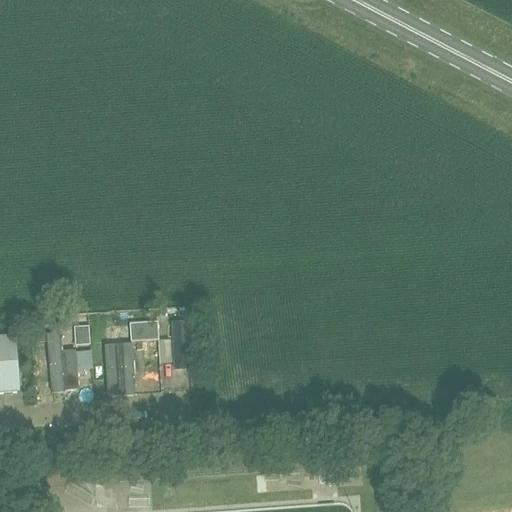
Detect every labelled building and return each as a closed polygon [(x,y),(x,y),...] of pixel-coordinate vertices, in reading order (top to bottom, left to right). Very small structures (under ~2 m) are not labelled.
[(156,323),(143,324),(144,343),(151,342),(157,342),(156,323)] [(144,343),(143,324),(128,325),(129,343),(144,343)] [(163,372),(191,370),(188,324),(160,326),(163,372)] [(89,346),(88,328),(73,329),(74,347),(89,346)] [(52,396),(84,393),(81,351),(62,353),(60,334),(48,335),(52,396)] [(0,339),(0,395),(19,394),(14,338),(0,339)] [(105,397),(135,395),(131,347),(102,349),(105,397)]
